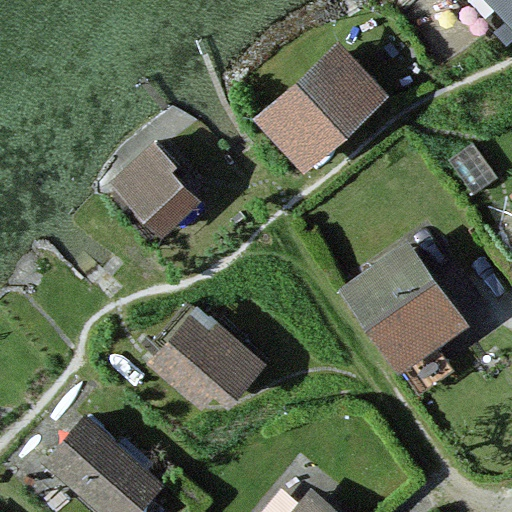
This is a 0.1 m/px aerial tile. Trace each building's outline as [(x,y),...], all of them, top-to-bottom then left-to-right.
[(511,0),(489,0),(511,25),(511,0)] [(381,92),(339,48),(262,121),(304,166),(381,92)] [(196,200),(154,152),(115,187),(156,234),(196,200)] [(465,326),(406,244),(341,290),(399,371),(465,326)] [(262,365),(199,311),(167,349),(231,403),(262,365)] [(135,511),(159,486),(89,422),(50,465),(101,511),(135,511)] [(332,511),(310,495),(296,511),(332,511)]
